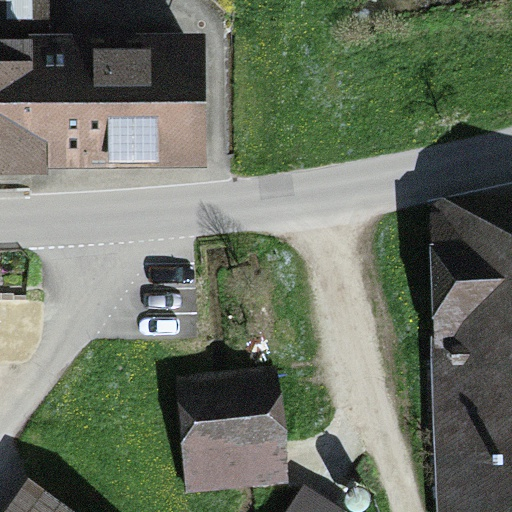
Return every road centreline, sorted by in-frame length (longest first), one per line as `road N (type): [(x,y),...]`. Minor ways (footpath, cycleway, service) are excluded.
road 1 (tertiary): [(511,164),(318,202),(0,224)]
road 2 (track): [(318,202),(409,511)]
